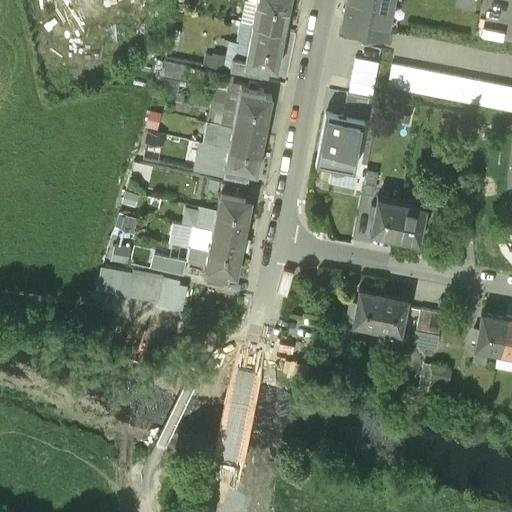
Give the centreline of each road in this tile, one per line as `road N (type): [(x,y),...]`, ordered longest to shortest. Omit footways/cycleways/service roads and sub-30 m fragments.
road 1 (residential): [(325,0),(279,241)]
road 2 (unclassified): [(279,241),(511,289)]
road 3 (track): [(247,367),(215,511)]
road 4 (residential): [(279,241),(247,367)]
